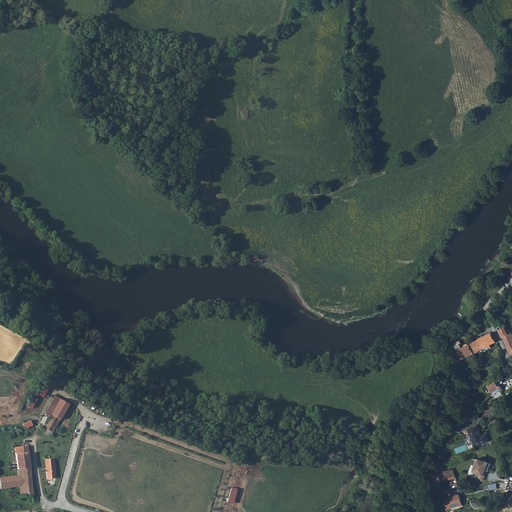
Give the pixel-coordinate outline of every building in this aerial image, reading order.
[(504,337),(510,334),(505,324),(498,327),(502,337),(504,337)] [(485,337),(490,346),(497,343),(496,341),(492,333),(485,337)] [(472,347),(475,353),(490,346),(485,337),(470,344),(472,347)] [(458,350),(463,359),(475,353),(472,347),(470,344),(458,350)] [(501,378),(485,387),(488,393),(491,391),(494,395),(503,390),(500,385),(499,386),(498,385),(503,382),(501,378)] [(35,392),(28,406),(33,409),(40,395),(35,392)] [(43,427),(46,429),(51,432),(67,403),(59,399),(43,427)] [(470,429),(476,447),(490,442),(487,435),(483,436),(479,426),(470,429)] [(18,503),(33,503),(26,440),(22,440),(22,443),(17,443),(17,446),(14,446),(17,474),(0,475),(0,487),(18,486),(20,495),(17,496),(18,503)] [(455,450),(456,455),(469,450),(467,445),(455,450)] [(55,478),(55,476),(54,476),(53,457),(44,458),(46,478),(55,478)] [(490,463),(479,458),(474,472),(479,475),(478,479),(484,481),(490,463)] [(451,475),(451,477),(456,475),(453,466),(432,473),(437,487),(441,486),(437,475),(440,474),(442,478),(451,475)] [(239,488),(233,486),(229,500),(236,502),(239,488)] [(461,494),(446,497),(447,507),(454,506),(454,507),(463,506),(461,494)]
